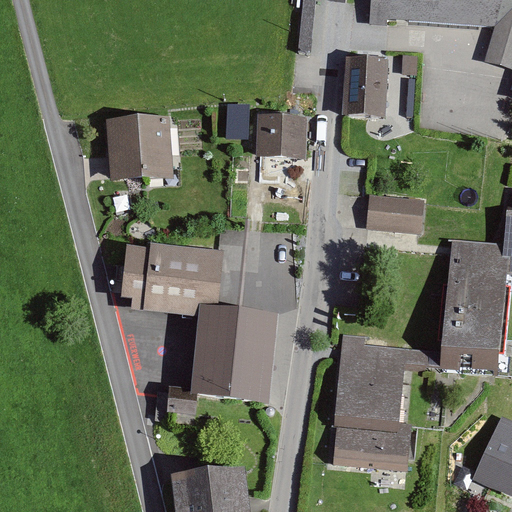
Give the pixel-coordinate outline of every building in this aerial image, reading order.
[(300,0),(296,54),(307,55),(312,1),(304,0),(300,0)] [(511,0),(369,0),(368,18),(382,18),(382,17),(404,18),(403,22),(492,28),(496,14),(511,18),(511,0)] [(341,117),(379,119),(382,61),(345,59),(341,117)] [(224,139),(242,140),(243,109),(225,108),(224,139)] [(256,157),(299,159),(301,122),(258,120),(256,157)] [(144,173),(165,171),(162,123),(139,124),(139,129),(107,132),(111,180),(144,178),(144,173)] [(414,235),(415,225),(417,205),(374,200),(372,221),(371,230),(414,235)] [(507,276),(511,276),(511,212),(507,212),(504,245),(452,240),(441,352),(440,368),(498,373),(507,276)] [(202,313),(209,314),(215,262),(126,253),(122,299),(133,300),(132,312),(202,319),(202,313)] [(250,403),(260,404),(269,320),(259,319),(209,314),(202,313),(202,319),(194,395),(194,397),(250,403)] [(334,467),(407,474),(412,424),(401,423),(406,365),(440,368),(441,352),(365,345),(365,337),(343,335),(334,428),(337,429),(334,467)] [(190,415),(191,406),(192,397),(194,397),(194,395),(168,393),(167,396),(166,403),(166,412),(174,413),(190,415)] [(164,422),(166,412),(166,403),(154,401),(153,413),(152,421),(164,422)] [(509,496),(511,490),(511,429),(499,424),(493,438),(473,479),(509,496)] [(242,511),(238,476),(238,475),(235,475),(235,477),(175,484),(174,483),(171,483),(172,484),(174,511),(242,511)]
